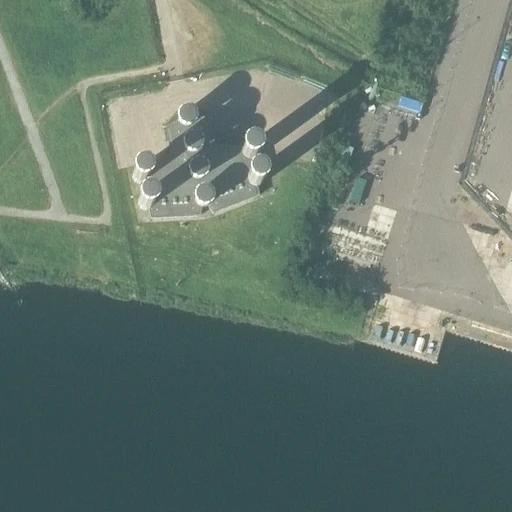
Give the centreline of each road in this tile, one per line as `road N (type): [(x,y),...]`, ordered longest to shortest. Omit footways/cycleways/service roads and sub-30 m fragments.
road 1 (motorway): [(295,511),(186,0)]
road 2 (motorway): [(129,0),(237,511)]
road 3 (unclassified): [(263,105),(358,111),(511,155)]
